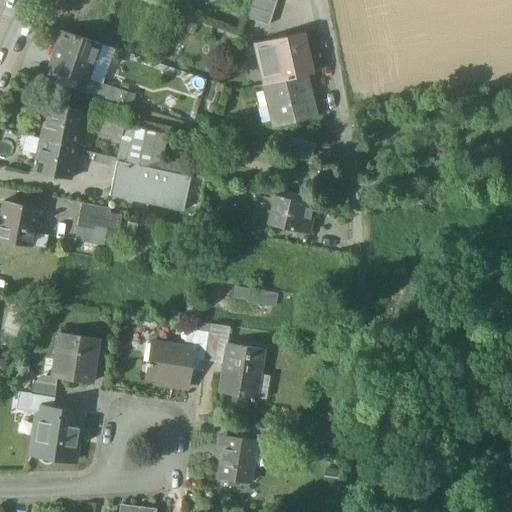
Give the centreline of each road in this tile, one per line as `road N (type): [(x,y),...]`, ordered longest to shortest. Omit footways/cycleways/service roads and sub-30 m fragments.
road 1 (track): [(357,511),(354,168)]
road 2 (residential): [(316,0),(354,168)]
road 3 (residential): [(156,477),(171,452),(164,434),(147,423),(128,426),(115,441),(115,461),(127,476)]
road 4 (residential): [(0,494),(105,486),(127,476)]
